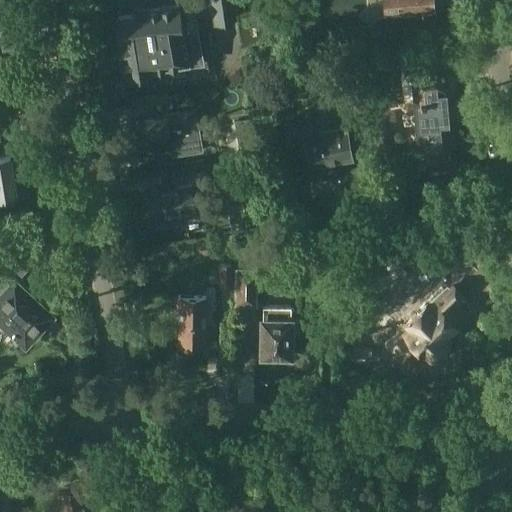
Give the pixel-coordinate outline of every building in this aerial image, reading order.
[(211,0),(215,21),(236,18),(232,0),(211,0)] [(384,0),(386,13),(432,8),(432,2),(433,0),(384,0)] [(122,58),(125,72),(128,72),(128,76),(152,72),(152,71),(187,65),(181,27),(195,24),(193,10),(179,12),(178,6),(135,13),(135,15),(118,18),(121,40),(122,40),(125,57),(122,58)] [(422,110),(452,107),(451,97),(447,94),(446,94),(443,60),(414,63),(417,102),(421,101),(422,110)] [(452,107),(422,110),(424,141),(427,141),(429,169),(452,167),(448,122),(450,122),(453,118),(452,107)] [(172,151),(170,135),(169,130),(190,126),(188,113),(166,116),(166,119),(135,124),(140,156),(172,151)] [(306,148),(309,166),(352,159),(346,123),(344,123),(343,114),(285,124),(289,151),(306,148)] [(391,150),(386,114),(371,117),(375,152),(391,150)] [(249,118),(233,121),(239,156),(255,153),(249,118)] [(279,174),(280,181),(285,180),(277,132),(257,135),(265,177),(279,174)] [(0,199),(16,197),(10,157),(0,158),(0,199)] [(241,161),(243,173),(259,170),(257,158),(241,161)] [(146,193),(150,218),(194,210),(190,190),(205,187),(202,172),(173,177),(175,188),(146,193)] [(274,193),(278,217),(298,213),(293,190),(274,193)] [(0,249),(0,257),(4,262),(12,254),(4,246),(0,249)] [(220,264),(220,284),(232,284),(232,264),(220,264)] [(39,334),(36,331),(52,314),(3,268),(0,271),(0,318),(26,342),(27,340),(30,343),(39,334)] [(237,270),(237,298),(236,309),(257,309),(258,271),(237,270)] [(447,340),(444,337),(456,325),(444,313),(462,296),(452,286),(434,304),(435,305),(431,308),(429,305),(408,326),(410,329),(406,333),(429,358),(431,356),(435,360),(450,346),(446,342),(447,340)] [(180,318),(180,345),(206,345),(206,296),(178,296),(178,317),(180,318)] [(263,305),(262,354),(276,354),(277,358),(286,358),(288,355),(291,355),(291,335),(295,333),(295,324),(291,322),(291,319),(291,306),(263,305)] [(48,504),(50,505),(51,511),(92,511),(92,505),(86,506),(84,486),(58,490),(53,491),(49,492),(47,493),(46,494),(45,496),(45,498),(45,500),(46,502),(48,504)]
